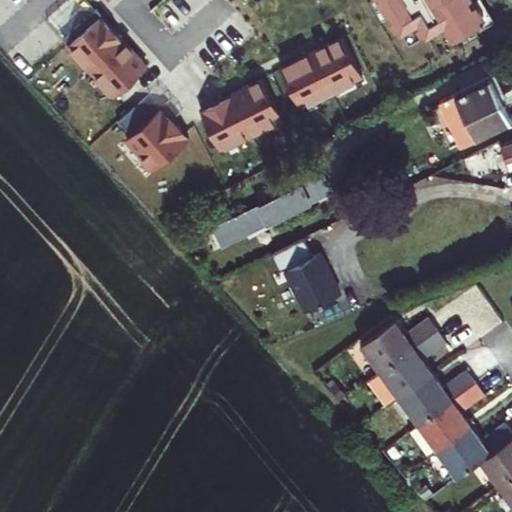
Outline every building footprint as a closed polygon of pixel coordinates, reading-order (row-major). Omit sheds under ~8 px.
[(454,37),(485,19),(474,0),(383,0),(410,44),(446,23),(454,37)] [(102,13),(70,43),(116,95),(148,66),(102,13)] [(281,65),(300,104),(362,72),(343,34),(281,65)] [(441,102),(462,145),(511,120),(511,117),(501,96),(505,94),(500,85),(495,75),(441,102)] [(202,109),(220,147),(283,116),(264,78),(202,109)] [(157,165),(194,135),(168,103),(131,133),(157,165)] [(511,138),(501,142),(510,166),(511,165),(511,138)] [(320,174),(217,226),(225,243),(329,191),(320,174)] [(314,254),(305,237),(273,253),(281,269),(285,267),(307,309),(341,292),(321,251),(314,254)] [(429,315),(406,331),(396,317),(361,342),(381,369),(438,328),(433,321),(429,315)] [(400,396),(435,371),(424,357),(447,341),(438,328),(381,369),(400,396)] [(445,385),(435,371),(400,396),(419,422),(476,380),(471,373),(467,368),(445,385)] [(429,455),(439,448),(473,424),(463,409),(485,393),(481,387),(476,380),(419,422),(409,429),(429,455)] [(439,448),(458,475),(482,458),(511,435),(511,428),(511,427),(506,421),(483,437),(473,424),(439,448)] [(511,435),(482,458),(501,485),(511,477),(511,435)] [(511,477),(501,485),(511,499),(511,477)]
